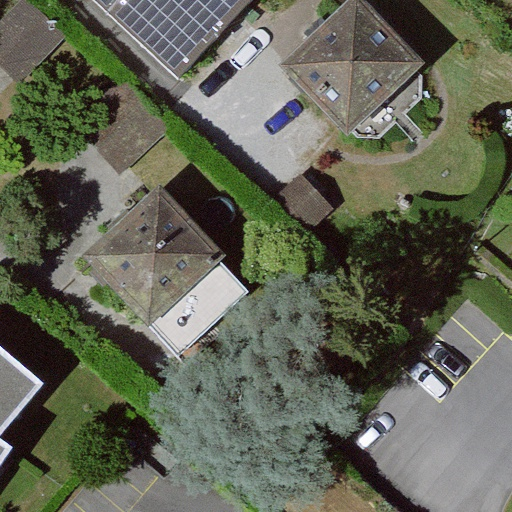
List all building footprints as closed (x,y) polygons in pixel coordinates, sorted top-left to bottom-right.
[(0,59),(26,85),(70,41),(30,0),(0,30),(0,59)] [(60,0),(179,112),(267,6),(261,0),(60,0)] [(424,69),(356,4),(286,77),(354,142),(424,69)] [(124,181),(177,134),(130,82),(77,129),(124,181)] [(339,214),(307,181),(281,206),(313,239),(339,214)] [(163,190),(85,264),(182,366),(253,299),(225,269),(232,262),(163,190)] [(0,474),(13,457),(0,447),(0,443),(42,388),(0,355),(0,474)]
